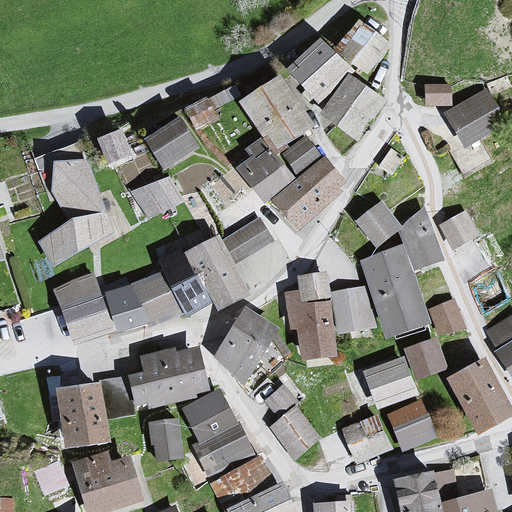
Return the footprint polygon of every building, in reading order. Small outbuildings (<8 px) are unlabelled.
[(389,41),(359,19),(334,48),(368,74),(389,41)] [(320,37),(286,68),(318,103),(341,82),(351,74),(355,70),(320,37)] [(279,74),(238,101),(263,136),(275,151),(315,125),(279,74)] [(319,114),(358,141),(387,100),(351,74),(341,82),(319,114)] [(418,88),(420,105),(445,106),(444,86),(418,88)] [(436,117),(461,147),(503,122),(479,89),(436,117)] [(181,111),(193,132),(215,120),(204,100),(181,111)] [(175,121),(140,143),(162,172),(197,150),(175,121)] [(321,155),(306,135),(281,153),(296,174),(321,155)] [(251,156),(235,167),(265,203),(296,178),(275,151),(263,136),(245,149),(251,156)] [(118,137),(93,144),(102,171),(130,161),(118,137)] [(386,150),(374,167),(384,176),(396,161),(386,150)] [(324,155),(272,200),(298,231),(344,192),(340,187),(347,181),(324,155)] [(117,238),(88,163),(57,168),(54,195),(71,231),(42,248),(57,275),(84,262),(117,238)] [(184,207),(171,179),(137,194),(150,223),(184,207)] [(398,226),(379,202),(352,221),(374,248),(398,226)] [(395,233),(413,273),(442,262),(419,207),(395,233)] [(476,234),(459,210),(438,225),(453,249),(476,234)] [(275,241),(259,217),(220,241),(236,266),(275,241)] [(244,296),(213,239),(180,257),(214,316),(244,296)] [(290,259),(278,239),(275,241),(236,266),(250,294),(290,259)] [(396,248),(357,264),(381,341),(425,326),(396,248)] [(178,253),(154,264),(183,321),(208,308),(180,257),(178,253)] [(511,305),(511,292),(499,263),(462,283),(482,320),(511,305)] [(321,274),(294,279),(299,307),(328,301),(321,274)] [(84,277),(49,289),(72,343),(106,329),(84,277)] [(129,289),(101,296),(114,335),(143,323),(145,330),(176,320),(154,278),(129,289)] [(370,333),(359,287),(327,296),(334,338),(370,333)] [(333,356),(324,304),(293,310),(300,360),(333,356)] [(461,330),(449,304),(427,313),(437,340),(461,330)] [(41,309),(7,319),(16,357),(52,347),(41,309)] [(244,383),(274,334),(243,311),(213,359),(244,383)] [(511,316),(485,336),(490,353),(511,381),(511,316)] [(431,342),(401,352),(412,381),(440,374),(431,342)] [(204,397),(194,351),(173,356),(139,362),(144,378),(126,381),(134,410),(145,404),(150,414),(204,397)] [(398,360),(363,376),(374,414),(413,398),(398,360)] [(481,364),(445,384),(476,435),(511,415),(481,364)] [(116,382),(52,393),(62,455),(109,450),(102,424),(132,420),(116,382)] [(280,388),(261,406),(274,420),(294,405),(280,388)] [(238,429),(215,400),(181,414),(201,448),(238,429)] [(415,404),(385,420),(398,448),(433,434),(415,404)] [(292,411),(267,435),(290,463),(316,441),(292,411)] [(374,420),(337,436),(353,468),(392,450),(374,420)] [(171,426),(148,429),(155,466),(179,460),(171,426)] [(250,453),(238,429),(201,448),(190,453),(203,479),(250,453)] [(110,511),(139,504),(126,466),(109,467),(105,456),(66,467),(82,511),(110,511)] [(275,484),(258,461),(210,488),(223,511),(275,484)] [(438,511),(429,474),(390,483),(396,511),(438,511)] [(456,500),(452,474),(432,478),(436,503),(456,500)] [(232,511),(287,511),(276,489),(232,511)] [(490,511),(486,494),(438,505),(440,511),(490,511)]
